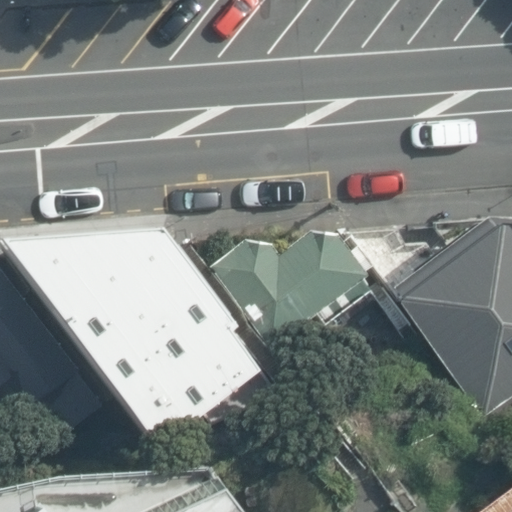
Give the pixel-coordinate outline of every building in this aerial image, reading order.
[(511,223),(507,217),(346,234),(484,422),(511,398),(511,223)] [(223,323),(147,231),(0,242),(0,267),(114,406),(149,377),(173,406),(225,363),(204,338),(223,323)] [(256,242),(219,274),(275,357),(370,292),(328,232),(285,260),(278,244),(256,242)] [(104,406),(0,269),(0,460),(7,470),(104,406)] [(240,511),(221,488),(172,511),(37,511),(27,502),(12,511),(240,511)] [(511,511),(511,489),(481,511),(511,511)]
